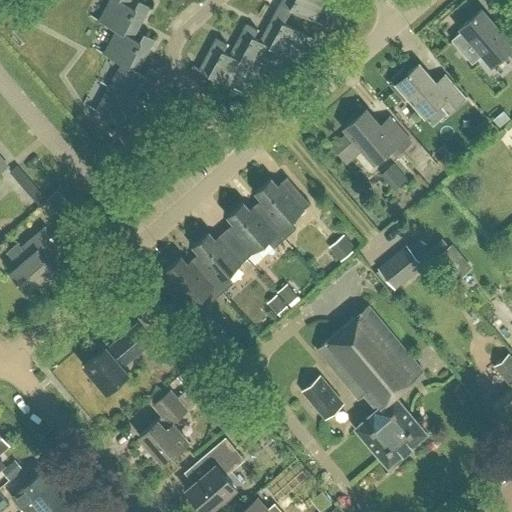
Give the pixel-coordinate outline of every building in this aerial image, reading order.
[(127,4),(119,0),(108,0),(98,20),(116,29),(132,38),(132,37),(149,6),(137,0),(133,7),(127,4)] [(280,0),(276,9),(287,15),(290,8),(313,20),(323,0),(280,0)] [(499,29),(481,8),(458,28),(490,65),(507,51),(511,57),(511,25),(509,21),(499,29)] [(276,9),(259,40),(259,41),(274,49),(292,59),(305,34),(283,22),(287,15),(276,9)] [(246,23),(229,55),(244,63),(262,73),(274,49),(259,41),(259,40),(253,36),(257,29),(246,23)] [(103,53),(121,62),(137,71),(137,70),(154,39),(143,33),(139,41),(132,37),(132,38),(116,29),(103,53)] [(229,55),(221,50),(225,42),(215,37),(198,69),(231,87),(244,63),(229,55)] [(121,62),(108,86),(142,103),(158,72),(148,66),(144,74),(137,70),(137,71),(121,62)] [(405,74),(402,70),(388,82),(403,99),(407,96),(424,116),(439,103),(447,112),(464,97),(444,74),(434,82),(418,63),(405,74)] [(125,135),(142,103),(108,86),(96,110),(118,122),(114,130),(125,135)] [(379,124),(365,108),(343,128),(347,133),(333,145),(347,161),(361,148),(373,162),(390,148),(395,154),(410,141),(388,116),(379,124)] [(398,191),(414,179),(401,162),(385,174),(398,191)] [(260,198),(254,203),(284,237),(294,228),(298,233),(319,215),(309,203),(286,176),(276,185),(270,177),(254,191),(260,198)] [(78,212),(58,189),(47,199),(67,222),(78,212)] [(284,237),(254,203),(248,209),(242,201),(226,215),(233,222),(223,230),(246,257),(266,240),(272,247),(284,237)] [(6,253),(17,265),(9,272),(24,290),(52,265),(44,256),(59,243),(44,226),(22,246),(18,242),(6,253)] [(192,257),(221,291),(232,282),(226,274),(246,257),(223,230),(213,238),(207,231),(192,245),(198,252),(192,257)] [(451,243),(434,259),(454,282),(472,267),(451,243)] [(406,244),(377,267),(395,288),(423,265),(406,244)] [(221,291),(192,257),(186,263),(179,255),(164,269),(170,276),(160,285),(183,311),(204,294),(210,301),(221,291)] [(292,283),(269,304),(282,318),(305,298),(292,283)] [(423,370),(368,305),(316,349),(358,398),(363,393),(376,408),(354,426),(387,465),(426,431),(394,394),(423,370)] [(152,339),(137,322),(106,348),(105,346),(83,364),(105,391),(127,372),(121,365),(152,339)] [(200,352),(178,327),(162,341),(183,366),(200,352)] [(511,360),(507,354),(492,366),(511,388),(492,404),(511,427),(511,360)] [(342,404),(320,376),(302,390),(324,418),(342,404)] [(201,398),(190,385),(177,397),(170,389),(152,404),(161,415),(138,434),(162,463),(188,441),(172,422),(201,398)] [(255,406),(230,427),(245,444),(270,423),(255,406)] [(244,458),(225,436),(197,459),(207,471),(187,488),(206,510),(235,486),(225,475),(244,458)] [(50,511),(66,498),(43,471),(12,497),(24,511),(50,511)] [(293,471),(280,482),(289,493),(302,482),(293,471)] [(269,511),(257,497),(239,511),(269,511)] [(77,511),(66,498),(50,511),(77,511)]
